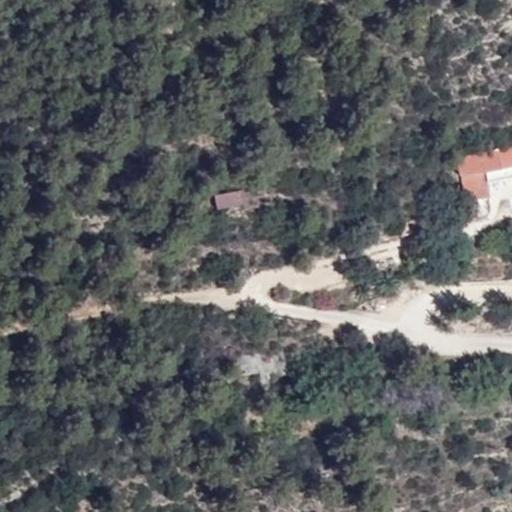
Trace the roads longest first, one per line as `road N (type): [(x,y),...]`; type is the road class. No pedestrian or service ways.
road 1 (track): [(407,324),(180,295),(0,334)]
road 2 (unclassified): [(511,343),(430,342),(415,318),(435,300),(511,293)]
